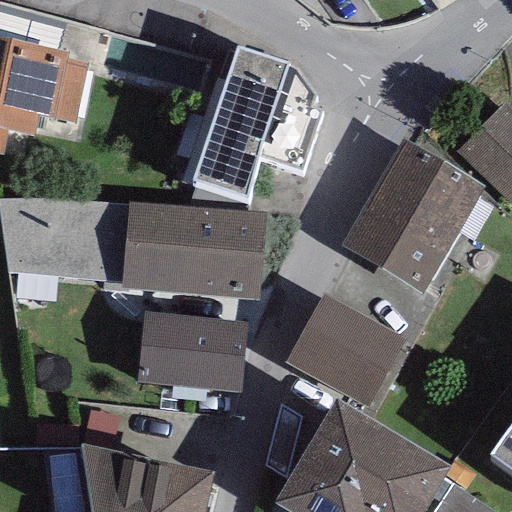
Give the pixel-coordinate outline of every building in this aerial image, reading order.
[(67,48),(0,34),(0,152),(3,153),(8,125),(33,130),(36,114),(74,122),(87,61),(66,56),(67,48)] [(289,57),(235,40),(192,173),(245,191),(258,151),(304,165),(323,106),(295,63),(287,60),(289,57)] [(511,108),(504,100),(456,149),(511,203),(511,108)] [(401,134),(341,243),(422,290),(483,183),(401,134)] [(0,220),(8,269),(122,280),(122,286),(258,297),(265,210),(129,200),(128,204),(47,197),(0,199),(0,220)] [(405,334),(325,288),(284,357),(338,389),(365,404),(405,334)] [(245,320),(144,311),(137,379),(239,388),(245,320)] [(365,404),(338,389),(276,494),(307,511),(418,511),(452,455),(365,404)] [(511,415),(490,446),(511,463),(511,415)] [(203,511),(213,465),(80,438),(90,511),(203,511)] [(499,511),(500,511),(453,480),(431,511),(499,511)]
